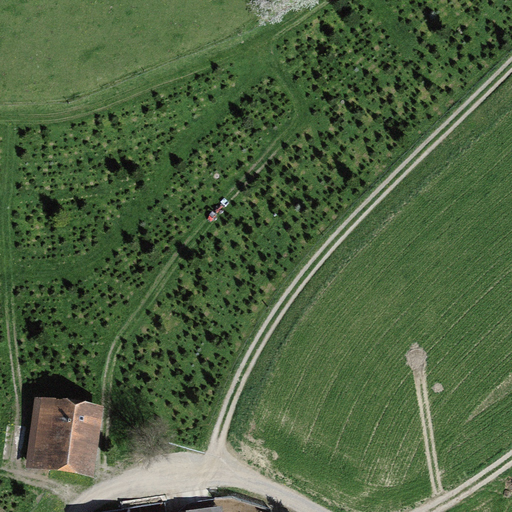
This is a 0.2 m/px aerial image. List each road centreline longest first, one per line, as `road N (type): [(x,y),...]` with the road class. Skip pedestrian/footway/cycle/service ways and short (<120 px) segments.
road 1 (track): [(209,477),(232,395),(279,309),(383,188),(511,63)]
road 2 (track): [(81,511),(121,487),(209,477),(252,481),(313,511)]
